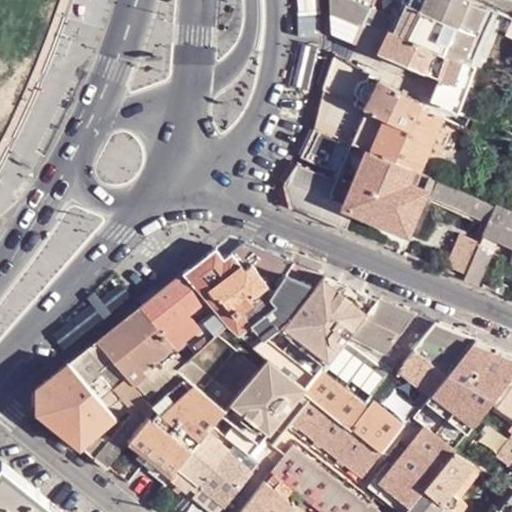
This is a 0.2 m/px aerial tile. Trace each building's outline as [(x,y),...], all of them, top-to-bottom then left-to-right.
[(442,76),(449,54),(449,53),(446,51),(458,24),(403,0),(331,0),(334,33),(440,76),(442,76)] [(501,24),(506,13),(476,0),(403,0),(458,24),(446,51),(449,53),(449,54),(463,60),(483,15),(501,24)] [(421,102),(337,52),(323,87),(410,127),(420,103),(421,102)] [(447,106),(460,112),(476,67),(463,62),(447,106)] [(451,90),(438,85),(432,99),(445,105),(451,90)] [(445,116),(420,103),(410,127),(323,87),(315,127),(421,173),(445,116)] [(481,122),(486,110),(467,104),(462,113),(481,122)] [(497,128),(503,114),(486,110),(481,122),(497,128)] [(421,173),(315,127),(302,155),(339,170),(336,179),(298,162),(285,185),(290,205),(347,229),(356,208),(407,231),(423,193),(430,177),(421,173)] [(423,193),(436,199),(449,204),(449,202),(471,211),(486,218),(492,221),(498,206),(430,177),(423,193)] [(492,221),(486,233),(509,245),(511,245),(511,213),(498,206),(492,221)] [(468,273),(481,243),(483,241),(485,235),(479,232),(476,239),(473,236),(457,268),(468,273)] [(485,235),(483,241),(506,252),(509,245),(486,233),(485,235)] [(219,245),(186,272),(230,321),(240,332),(256,346),(292,319),(276,301),(302,265),(246,242),(229,256),(219,245)] [(465,278),(479,284),(495,250),(481,243),(468,273),(465,278)] [(503,258),(510,265),(511,260),(511,245),(509,245),(506,252),(503,258)] [(276,301),(292,319),(325,275),(302,265),(276,301)] [(490,288),(497,291),(508,268),(501,265),(490,288)] [(511,269),(508,268),(497,291),(505,294),(511,277),(511,269)] [(186,272),(142,305),(165,331),(187,314),(192,319),(195,317),(191,311),(198,305),(205,313),(211,309),(215,314),(200,328),(210,339),(230,321),(186,272)] [(277,421),(285,428),(292,419),(311,395),(305,390),(321,369),(335,352),(339,347),(378,297),(352,286),(325,275),(292,319),(256,346),(269,358),(243,389),(215,425),(222,432),(237,444),(254,457),(267,440),(264,437),(277,421)] [(400,367),(437,321),(407,309),(378,297),(339,347),(374,365),(379,360),(390,368),(382,378),(388,382),(400,367)] [(165,331),(142,305),(98,339),(120,367),(128,376),(136,386),(145,398),(189,358),(172,341),(165,331)] [(187,314),(165,331),(172,341),(189,358),(210,339),(200,328),(192,319),(187,314)] [(148,419),(130,441),(173,477),(180,469),(215,425),(243,389),(225,375),(211,392),(216,395),(201,415),(177,395),(193,381),(196,383),(240,332),(230,321),(210,339),(189,358),(184,363),(145,398),(155,409),(148,419)] [(431,392),(447,371),(476,337),(456,329),(437,321),(400,367),(431,392)] [(431,392),(422,402),(466,437),(488,409),(497,399),(511,379),(511,351),(502,348),(476,337),(447,371),(431,392)] [(98,339),(87,348),(109,373),(107,375),(113,383),(116,387),(128,376),(120,367),(98,339)] [(339,347),(335,352),(371,369),(374,365),(339,347)] [(87,348),(70,362),(98,396),(113,383),(107,375),(109,373),(87,348)] [(38,411),(96,459),(123,425),(98,396),(70,362),(37,386),(38,411)] [(305,390),(311,395),(352,427),(367,408),(368,406),(321,369),(305,390)] [(125,406),(128,409),(132,406),(136,409),(137,408),(148,419),(155,409),(145,398),(136,386),(128,376),(116,387),(129,402),(125,406)] [(511,379),(497,399),(511,410),(511,379)] [(311,395),(292,419),(364,477),(380,456),(388,461),(371,482),(407,511),(416,500),(423,490),(456,449),(463,441),(466,437),(422,402),(399,432),(383,452),(352,427),(311,395)] [(123,425),(96,459),(108,468),(130,441),(148,419),(137,408),(136,409),(132,406),(128,409),(132,415),(123,425)] [(367,408),(352,427),(383,452),(399,432),(367,408)] [(222,432),(215,425),(180,469),(194,480),(187,489),(195,496),(203,486),(230,451),(216,439),(222,432)] [(498,442),(480,464),(482,466),(506,482),(510,476),(511,474),(511,452),(511,453),(498,442)] [(237,444),(230,451),(203,486),(224,504),(259,461),(237,444)] [(292,489),(297,492),(302,497),(321,511),(378,511),(370,505),(368,507),(317,467),(292,447),(272,473),(275,474),(292,489)] [(423,490),(443,506),(445,504),(454,511),(460,511),(469,501),(460,494),(482,466),(480,464),(456,449),(423,490)] [(0,511),(42,511),(52,500),(3,461),(0,464),(0,511)] [(194,480),(180,469),(173,477),(187,489),(194,480)] [(266,480),(240,511),(289,511),(296,504),(287,497),(292,489),(275,474),(269,482),(266,480)] [(405,511),(407,511),(371,482),(368,486),(400,511),(405,511)] [(511,485),(508,483),(500,494),(507,500),(511,493),(511,485)] [(203,486),(195,496),(216,511),(218,511),(224,504),(203,486)] [(438,511),(443,506),(423,490),(416,500),(407,511),(405,511),(438,511)] [(511,511),(511,493),(507,500),(499,511),(496,509),(493,511),(511,511)] [(65,511),(52,500),(42,511),(65,511)]
